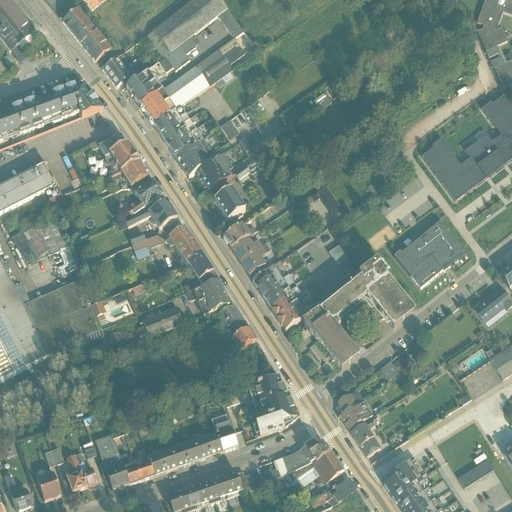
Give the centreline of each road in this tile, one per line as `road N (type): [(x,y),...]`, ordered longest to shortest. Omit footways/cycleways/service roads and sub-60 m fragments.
road 1 (tertiary): [(312,405),(144,147),(76,60)]
road 2 (residential): [(312,405),(511,245)]
road 3 (residential): [(98,511),(325,424)]
